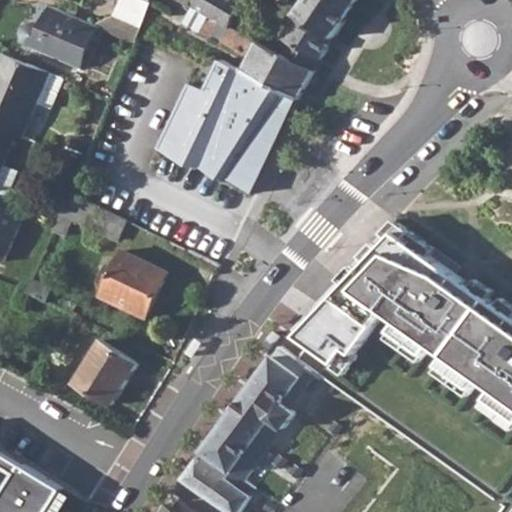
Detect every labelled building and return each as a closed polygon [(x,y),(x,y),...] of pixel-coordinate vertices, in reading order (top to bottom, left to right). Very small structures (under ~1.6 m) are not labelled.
[(152,0),(151,0),(120,0),(114,15),(94,25),(51,7),(43,25),(37,25),(32,27),(28,30),(26,34),(26,39),(28,43),(31,46),(81,68),(99,28),(134,44),(140,31),(147,14),(152,0)] [(183,0),(194,6),(228,26),(230,25),(236,13),(242,3),(243,0),(183,0)] [(243,0),(242,3),(253,8),(257,0),(243,0)] [(306,0),(298,14),(335,35),(341,24),(356,0),(306,0)] [(242,3),(236,13),(247,19),(253,8),(242,3)] [(228,26),(194,6),(185,23),(189,25),(213,39),(214,37),(251,58),(245,67),(299,96),(315,70),(284,52),(282,54),(240,31),(230,25),(228,26)] [(236,13),(230,25),(240,31),(247,19),(236,13)] [(286,40),(290,42),(320,59),(335,35),(298,14),(285,32),(286,40)] [(0,126),(16,133),(22,136),(38,100),(51,106),(64,76),(50,71),(3,50),(0,58),(0,126)] [(204,164),(220,177),(228,175),(254,191),(246,181),(237,177),(245,162),(254,163),(272,120),(269,117),(274,106),(285,110),(294,95),(299,98),(299,96),(245,67),(245,69),(222,57),(208,89),(200,85),(170,150),(192,164),(204,164)] [(170,150),(200,85),(194,82),(164,147),(170,150)] [(254,191),(299,98),(294,95),(285,110),(274,106),(269,117),(272,120),(254,163),(245,162),(237,177),(246,181),(254,191)] [(0,204),(4,206),(19,170),(4,164),(16,133),(0,126),(0,204)] [(56,228),(55,232),(69,238),(77,220),(119,241),(130,221),(72,193),(56,228)] [(0,257),(5,260),(26,215),(4,206),(0,204),(0,257)] [(511,303),(510,301),(502,296),(497,302),(489,295),(472,282),(432,252),(436,247),(397,219),(292,333),(337,365),(348,350),(355,355),(386,312),(399,321),(392,331),(425,355),(432,345),(445,355),(438,364),(472,388),(479,378),(492,388),(485,398),(511,416),(511,303)] [(126,250),(103,296),(148,317),(170,273),(126,250)] [(472,282),(489,295),(493,289),(476,277),(472,282)] [(386,338),(419,362),(425,355),(392,331),(386,338)] [(103,340),(76,382),(112,404),(139,362),(103,340)] [(281,347),(207,450),(247,479),(283,429),(287,427),(297,414),(297,410),(294,407),(285,402),(310,368),(281,347)] [(345,377),(358,357),(355,355),(348,350),(337,365),(334,369),(345,377)] [(433,372),(466,395),(472,388),(438,364),(433,372)] [(480,405),(511,428),(511,416),(485,398),(480,405)] [(0,445),(0,511),(49,511),(65,487),(63,485),(26,462),(0,445)] [(207,450),(186,478),(234,511),(241,511),(253,496),(242,486),(247,479),(207,450)] [(183,511),(170,502),(164,511),(183,511)]
